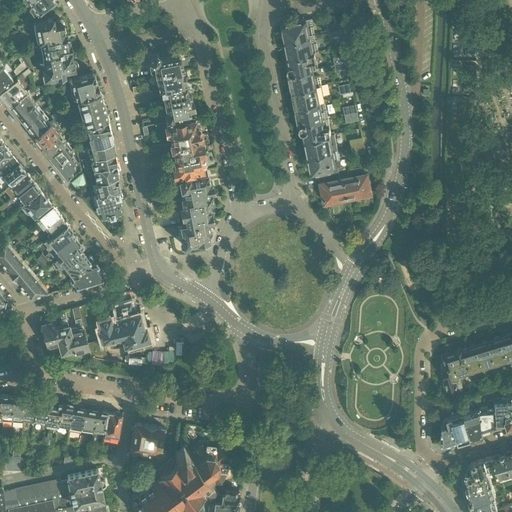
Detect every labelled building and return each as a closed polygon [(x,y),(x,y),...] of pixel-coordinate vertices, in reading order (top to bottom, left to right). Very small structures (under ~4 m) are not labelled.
[(32,12),(35,10),(37,13),(51,0),(31,0),(30,1),(32,5),(29,8),(32,12)] [(57,4),(53,0),(51,0),(37,13),(41,17),(57,4)] [(40,41),(42,40),(65,35),(65,34),(62,21),(59,18),(59,19),(53,20),(52,17),(46,18),(47,19),(36,21),(40,41)] [(283,23),(286,40),(315,34),(312,18),(283,23)] [(329,24),(331,31),(341,29),(339,22),(329,24)] [(341,29),(331,31),(332,39),(342,37),(341,29)] [(45,55),(71,50),(70,49),(72,48),(71,41),(69,41),(67,34),(65,34),(65,35),(42,40),(45,54),(45,55)] [(286,40),(289,56),(318,50),(316,40),(313,41),(313,37),(315,36),(315,34),(286,40)] [(71,50),(45,55),(47,65),(43,66),(45,76),(42,76),(44,85),(65,80),(64,73),(64,70),(76,68),(78,65),(77,61),(74,59),(72,59),(71,50)] [(286,59),(289,73),(318,68),(315,53),(319,53),(318,50),(289,56),(288,57),(286,59)] [(26,51),(24,52),(17,57),(20,62),(13,70),(13,71),(16,74),(27,65),(28,67),(32,64),(34,62),(32,59),(26,51)] [(150,70),(155,74),(182,69),(181,65),(182,65),(180,56),(181,55),(179,53),(178,55),(160,58),(159,55),(156,53),(152,53),(150,57),(150,60),(148,63),(150,70)] [(334,57),(335,64),(347,62),(346,54),(334,57)] [(0,90),(0,93),(9,105),(27,91),(17,77),(9,83),(7,81),(14,76),(9,71),(12,69),(6,62),(3,64),(0,66),(0,87),(4,84),(5,86),(0,90)] [(347,62),(335,64),(337,72),(349,69),(347,62)] [(22,73),(25,76),(31,72),(28,68),(22,73)] [(159,89),(160,89),(160,88),(185,83),(185,79),(185,78),(186,77),(187,75),(186,71),(184,70),(183,70),(183,68),(182,69),(155,74),(156,74),(159,89)] [(289,73),(292,90),(321,84),(320,76),(314,77),(313,71),(318,70),(318,68),(289,73)] [(76,97),(77,97),(100,91),(97,81),(96,81),(94,74),(95,74),(91,72),(91,73),(71,78),(76,97)] [(353,90),(351,82),(339,85),(341,93),(353,90)] [(163,94),(165,102),(192,96),(191,96),(190,89),(187,87),(186,87),(185,83),(160,88),(160,89),(161,93),(163,94)] [(295,107),(296,107),(325,101),(324,99),(322,99),(319,100),(318,96),(324,95),(321,84),(292,90),(291,90),(295,107)] [(14,109),(18,114),(33,103),(35,101),(32,98),(27,91),(9,105),(12,109),(14,109)] [(77,97),(80,111),(104,104),(103,99),(102,99),(100,91),(77,97)] [(192,96),(165,102),(166,111),(165,111),(166,119),(168,118),(169,121),(182,118),(181,114),(190,112),(192,112),(194,108),(194,107),(194,106),(192,96)] [(296,107),(299,123),(328,117),(325,101),(296,107)] [(25,123),(25,124),(41,112),(33,103),(18,114),(21,118),(21,120),(23,123),(25,123)] [(80,111),(84,124),(108,117),(105,109),(106,109),(104,104),(80,111)] [(343,106),(345,114),(357,111),(356,104),(343,106)] [(357,111),(345,114),(346,121),(359,119),(357,111)] [(30,130),(34,134),(49,122),(41,112),(25,124),(26,125),(26,127),(28,129),(30,130)] [(33,135),(42,146),(58,132),(61,129),(55,122),(59,119),(57,117),(55,117),(49,122),(34,134),(33,135)] [(87,129),(89,134),(110,128),(108,117),(84,124),(82,124),(84,130),(87,129)] [(304,140),(306,139),(335,133),(334,131),(331,132),(328,117),(299,123),(302,138),(304,140)] [(169,132),(171,142),(201,136),(202,136),(200,127),(197,125),(196,125),(195,118),(165,124),(167,132),(169,132)] [(91,145),(112,139),(113,139),(110,128),(89,134),(91,145)] [(42,146),(49,155),(64,143),(66,141),(58,132),(42,146)] [(306,139),(309,155),(338,150),(338,148),(333,148),(332,145),(337,144),(335,133),(306,139)] [(172,156),(204,150),(205,149),(207,146),(206,142),(204,140),(202,141),(202,140),(201,136),(171,142),(173,155),(172,155),(172,156)] [(352,139),(353,147),(364,145),(362,137),(352,139)] [(93,156),(114,150),(115,150),(112,139),(91,145),(85,146),(87,153),(92,152),(93,156)] [(49,155),(57,164),(70,153),(75,150),(74,147),(70,150),(64,143),(49,155)] [(0,162),(12,153),(7,147),(4,144),(0,146),(0,162)] [(364,145),(353,147),(355,154),(365,152),(364,145)] [(91,156),(94,167),(116,162),(117,161),(114,150),(93,156),(91,156)] [(204,150),(172,156),(174,166),(173,166),(174,174),(198,170),(203,168),(201,161),(202,161),(205,158),(203,150),(204,150)] [(332,172),(338,171),(343,170),(343,168),(345,168),(345,166),(341,166),(341,165),(340,165),(339,159),(340,159),(338,150),(309,155),(312,172),(332,169),(332,172)] [(0,175),(3,173),(18,161),(12,153),(0,162),(0,175)] [(70,153),(57,164),(67,177),(72,172),(71,171),(73,169),(72,168),(74,166),(74,165),(77,162),(75,160),(75,159),(70,153)] [(3,191),(5,190),(16,181),(15,180),(26,171),(23,167),(18,162),(18,161),(3,173),(9,179),(7,182),(0,187),(0,190),(1,189),(3,191)] [(94,167),(97,180),(117,175),(118,175),(117,170),(118,170),(118,169),(117,168),(116,162),(94,167)] [(338,171),(332,172),(322,175),(323,182),(321,182),(325,202),(336,200),(337,202),(344,200),(344,198),(348,197),(344,177),(340,178),(338,171)] [(5,190),(11,198),(32,182),(34,180),(27,172),(16,181),(5,190)] [(183,195),(186,195),(211,190),(212,188),(211,182),(209,180),(207,172),(179,177),(183,195)] [(71,182),(78,191),(85,184),(82,173),(71,182)] [(367,173),(344,177),(348,197),(352,196),(353,198),(361,197),(360,195),(371,192),(367,173)] [(94,181),(98,194),(118,189),(120,188),(118,184),(119,183),(117,175),(97,180),(94,181)] [(17,198),(21,203),(32,194),(40,188),(34,180),(32,182),(11,198),(10,199),(12,202),(17,198)] [(32,194),(21,203),(19,205),(25,214),(29,211),(34,217),(52,203),(40,188),(32,194)] [(118,189),(98,194),(96,195),(98,202),(96,203),(98,210),(100,210),(101,212),(96,213),(99,217),(107,214),(108,216),(110,218),(111,218),(115,217),(114,217),(115,214),(116,214),(116,212),(121,210),(119,202),(121,201),(120,197),(118,189)] [(181,205),(182,210),(209,205),(208,201),(210,201),(212,198),(211,191),(211,190),(186,195),(183,195),(182,196),(179,196),(181,205)] [(42,228),(60,213),(55,208),(56,207),(53,204),(37,217),(40,221),(31,229),(35,233),(42,228)] [(178,226),(208,220),(213,219),(215,216),(213,211),(211,209),(210,209),(209,205),(182,210),(183,215),(185,224),(181,224),(181,225),(178,225),(178,226)] [(46,228),(51,235),(67,222),(65,219),(60,213),(42,228),(43,230),(46,228)] [(208,220),(178,226),(180,236),(181,244),(189,243),(189,242),(197,240),(198,241),(199,240),(199,241),(202,243),(205,242),(207,239),(209,238),(207,231),(209,228),(208,220)] [(46,248),(49,252),(55,246),(54,246),(61,241),(62,242),(69,237),(68,236),(73,232),(71,230),(71,227),(67,222),(51,235),(43,242),(47,246),(46,248)] [(54,255),(58,260),(79,243),(79,242),(79,240),(73,232),(68,236),(69,237),(62,242),(61,241),(54,246),(55,246),(49,252),(52,256),(54,255)] [(0,246),(0,257),(12,248),(11,246),(12,245),(8,240),(2,245),(0,246)] [(57,268),(60,272),(67,267),(66,266),(73,261),(74,262),(81,257),(80,256),(84,253),(83,250),(84,249),(84,246),(82,243),(81,243),(79,243),(58,260),(55,262),(58,267),(57,268)] [(0,257),(0,262),(3,266),(16,255),(12,251),(14,249),(12,248),(0,257)] [(8,272),(22,262),(23,260),(22,259),(22,258),(18,253),(16,255),(3,266),(8,272)] [(70,272),(74,276),(93,261),(93,260),(94,258),(91,255),(88,255),(87,256),(84,253),(80,256),(81,257),(74,262),(73,261),(66,266),(67,267),(60,272),(64,277),(70,272)] [(43,256),(37,261),(41,265),(47,260),(43,256)] [(93,261),(74,276),(72,278),(75,282),(72,285),(73,285),(77,284),(77,285),(102,278),(103,273),(98,267),(98,264),(96,261),(94,261),(93,261)] [(16,281),(30,269),(29,267),(27,268),(22,262),(8,272),(8,273),(9,273),(15,281),(16,281)] [(16,281),(21,287),(36,275),(30,269),(16,281)] [(21,287),(27,294),(41,281),(36,275),(21,287)] [(41,281),(27,294),(30,298),(48,293),(41,284),(42,283),(41,281)] [(87,344),(88,347),(91,357),(92,357),(92,358),(93,358),(93,357),(99,359),(100,359),(106,360),(107,360),(108,360),(101,340),(103,340),(103,341),(122,336),(125,346),(127,345),(130,347),(136,345),(137,342),(149,339),(149,338),(153,337),(151,327),(147,329),(147,327),(144,328),(139,313),(134,314),(131,301),(114,306),(116,314),(99,319),(99,320),(97,321),(92,301),(88,302),(87,303),(83,304),(82,304),(77,306),(77,305),(76,306),(79,316),(80,316),(82,325),(93,322),(98,341),(87,344)] [(76,306),(71,307),(74,318),(79,316),(76,306)] [(47,345),(59,342),(56,325),(54,320),(51,321),(42,324),(42,326),(41,328),(42,331),(44,333),(45,336),(44,338),(45,341),(47,343),(47,345)] [(63,350),(73,347),(74,347),(70,328),(68,322),(56,325),(59,342),(61,348),(63,350)] [(88,347),(87,344),(82,325),(70,328),(74,347),(73,347),(73,349),(74,349),(75,351),(76,350),(78,351),(82,350),(83,349),(88,347)] [(511,332),(501,336),(509,360),(511,359),(511,332)] [(501,336),(489,340),(496,364),(500,363),(501,365),(509,362),(509,360),(501,336)] [(489,340),(476,343),(484,368),(488,367),(488,369),(497,366),(496,364),(489,340)] [(464,347),(472,372),(476,370),(476,372),(485,370),(484,368),(476,343),(468,346),(468,345),(467,344),(465,345),(464,346),(464,347)] [(464,347),(452,351),(459,375),(463,374),(464,376),(472,373),(472,372),(464,347)] [(465,393),(459,375),(452,351),(443,353),(446,361),(443,362),(445,366),(442,367),(446,378),(444,379),(443,381),(445,387),(447,388),(455,386),(457,391),(458,395),(465,393)] [(2,420),(12,421),(13,415),(13,395),(12,395),(11,395),(9,395),(7,394),(0,394),(0,405),(1,413),(1,416),(2,416),(2,417),(1,417),(2,420)] [(13,415),(12,421),(23,422),(23,418),(25,397),(24,397),(20,396),(13,395),(13,415)] [(439,396),(431,396),(431,404),(439,404),(439,396)] [(33,422),(34,419),(37,399),(32,398),(25,397),(23,418),(23,422),(33,422)] [(494,397),(494,399),(496,423),(496,424),(498,426),(502,426),(504,423),(507,423),(507,414),(511,413),(507,397),(502,397),(494,397)] [(45,424),(51,425),(55,404),(52,404),(52,402),(44,400),(43,399),(39,398),(38,399),(37,399),(34,419),(46,421),(45,424)] [(481,407),(483,433),(492,431),(491,426),(496,425),(496,423),(494,399),(487,399),(488,406),(481,407)] [(58,423),(70,425),(73,405),(72,405),(71,403),(67,402),(65,404),(58,403),(58,405),(55,404),(51,425),(57,425),(58,423)] [(77,406),(73,405),(70,425),(69,431),(80,433),(81,427),(85,407),(84,407),(83,405),(79,404),(77,406)] [(81,427),(93,429),(97,409),(96,409),(95,407),(91,406),(89,408),(85,407),(81,427)] [(481,407),(464,413),(471,437),(483,433),(481,407)] [(93,429),(105,431),(109,411),(108,411),(107,409),(102,408),(101,410),(97,409),(93,429)] [(109,411),(105,431),(104,436),(118,438),(122,413),(120,413),(119,411),(117,411),(115,412),(109,411)] [(464,413),(452,417),(458,439),(459,441),(471,437),(464,413)] [(458,439),(452,417),(448,418),(447,419),(446,419),(445,420),(444,421),(444,422),(444,423),(444,424),(444,425),(442,428),(444,437),(442,438),(443,442),(445,443),(458,439)] [(145,460),(148,464),(165,452),(161,447),(163,436),(165,435),(166,431),(165,429),(164,429),(165,427),(156,426),(156,425),(143,422),(143,424),(135,422),(130,449),(139,450),(138,451),(139,451),(141,454),(145,455),(145,460)] [(215,444),(207,443),(206,442),(206,445),(204,445),(202,442),(200,440),(192,446),(191,446),(187,449),(183,444),(182,444),(180,445),(177,448),(175,450),(174,450),(176,454),(170,459),(167,455),(150,467),(152,472),(150,473),(149,477),(142,482),(143,483),(142,484),(143,485),(137,490),(136,489),(135,489),(136,491),(132,494),(131,494),(135,499),(131,502),(137,509),(133,511),(177,511),(183,508),(205,492),(211,499),(219,492),(218,491),(214,485),(213,484),(215,483),(226,475),(224,472),(224,470),(227,471),(227,470),(228,462),(228,461),(226,460),(226,458),(228,457),(219,445),(217,447),(215,446),(216,444),(215,444)] [(498,454),(493,455),(495,464),(500,480),(511,476),(505,454),(500,455),(499,454),(498,454)] [(71,455),(64,457),(63,464),(72,461),(71,455)] [(466,473),(467,479),(486,473),(489,472),(486,464),(492,463),(492,465),(495,464),(493,455),(493,456),(485,458),(477,460),(477,461),(473,462),(470,463),(469,464),(468,466),(468,467),(467,467),(466,470),(466,473)] [(20,457),(19,470),(25,470),(27,457),(20,457)] [(98,468),(67,475),(68,479),(61,480),(60,478),(32,484),(14,488),(16,500),(16,501),(55,493),(57,501),(53,501),(55,511),(88,511),(87,502),(103,499),(104,499),(104,498),(102,488),(102,487),(106,485),(105,480),(100,479),(100,478),(98,469),(98,468)] [(469,491),(489,485),(492,484),(493,484),(490,476),(487,477),(486,473),(467,479),(468,483),(467,486),(469,491)] [(471,504),(494,497),(496,496),(494,489),(493,488),(490,489),(489,485),(469,491),(470,496),(469,498),(471,504)] [(8,511),(55,511),(53,501),(57,501),(55,493),(16,501),(16,500),(14,488),(6,490),(9,507),(9,508),(8,509),(8,511)] [(215,501),(238,503),(240,499),(239,494),(238,494),(239,489),(226,488),(225,492),(220,492),(219,500),(215,500),(215,501)] [(471,510),(471,511),(486,511),(488,511),(498,509),(496,501),(495,501),(494,497),(471,504),(472,508),(471,510)] [(87,502),(88,511),(106,511),(103,499),(87,502)] [(209,504),(207,511),(236,511),(238,503),(215,501),(214,504),(209,504)]
